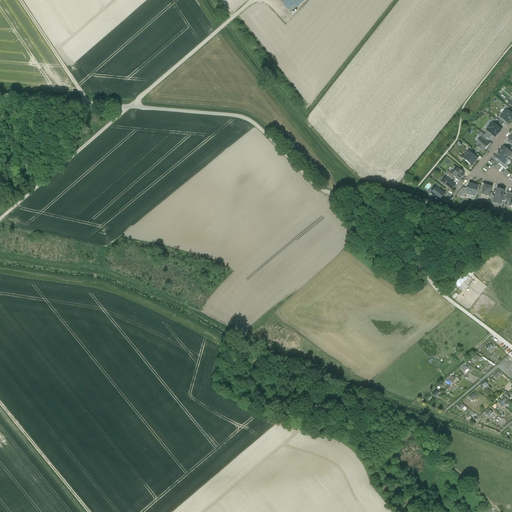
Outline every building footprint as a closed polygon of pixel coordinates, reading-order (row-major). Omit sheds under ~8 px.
[(278,0),(290,13),(295,9),(304,0),(278,0)] [(506,109),(503,113),(503,114),(500,117),(507,123),(511,116),(511,114),(506,109)] [(493,123),(486,130),(488,132),(493,136),(495,137),(497,135),(498,136),(500,133),(499,132),(501,130),(497,126),(493,123)] [(488,132),(484,136),(488,138),(490,140),(493,136),(488,132)] [(484,136),(481,133),(478,136),(481,138),(485,142),(488,138),(484,136)] [(481,138),(476,145),(478,147),(481,149),(484,151),(489,145),(485,142),(481,138)] [(511,155),(511,153),(504,147),(500,152),(508,159),(511,155)] [(478,155),(471,149),(469,152),(476,157),(478,155)] [(468,151),(462,159),(471,166),(477,159),(476,157),(469,152),(468,151)] [(504,165),(508,159),(500,152),(495,157),(504,165)] [(452,175),(459,181),(464,175),(461,173),(462,172),(459,170),(459,171),(456,169),(452,175)] [(451,181),(445,177),(440,183),(451,191),(455,185),(451,181)] [(468,186),(465,196),(474,199),(477,188),(468,186)] [(492,188),(484,186),(481,195),(489,197),(492,188)] [(444,194),(435,187),(429,194),(439,201),(444,194)] [(505,190),(496,188),(491,205),(501,207),(505,190)] [(464,275),(458,280),(462,284),(469,277),(464,275)] [(464,372),(468,368),(464,363),(459,368),(464,372)] [(451,374),(447,378),(449,380),(446,382),(449,385),(455,380),(451,374)]
